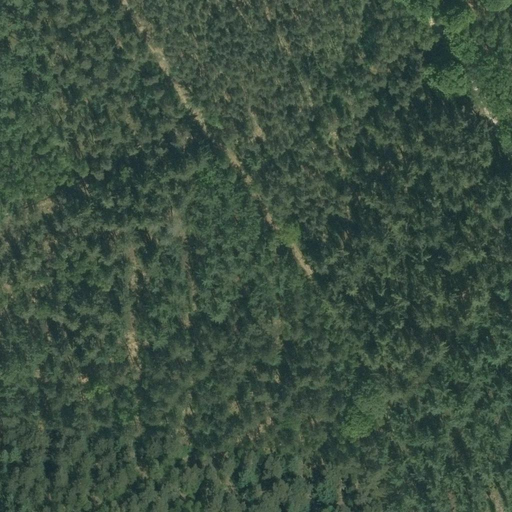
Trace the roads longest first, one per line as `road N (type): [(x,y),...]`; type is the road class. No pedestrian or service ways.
road 1 (track): [(386,401),(305,261),(120,0)]
road 2 (track): [(107,511),(360,422),(386,401)]
road 3 (track): [(0,210),(203,121)]
road 4 (track): [(386,401),(511,239)]
road 5 (track): [(403,0),(444,34),(511,158)]
